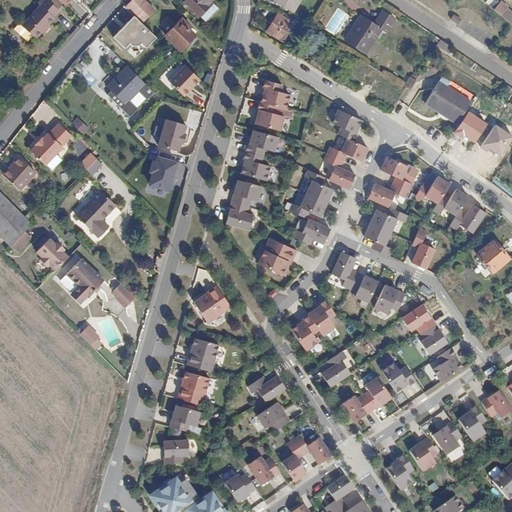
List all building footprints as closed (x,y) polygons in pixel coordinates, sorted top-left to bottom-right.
[(60,7),(54,1),(52,0),(48,0),(44,4),(47,7),(27,26),(35,33),(60,7)] [(143,0),(131,0),(126,6),(136,17),(147,27),(159,15),(143,0)] [(193,0),(186,7),(202,20),(210,12),(208,9),(217,0),(193,0)] [(291,11),(297,0),(272,0),(291,11)] [(65,2),(60,7),(64,11),(69,5),(65,2)] [(60,7),(35,33),(41,39),(61,20),(60,19),(66,12),(64,11),(60,7)] [(291,22),(276,13),(266,30),(281,39),(291,22)] [(383,14),(379,20),(391,27),(394,22),(383,14)] [(159,15),(147,27),(158,37),(170,25),(159,15)] [(360,15),(344,39),(365,53),(381,29),(387,33),(391,27),(379,20),(375,26),(360,15)] [(147,27),(136,17),(115,39),(128,51),(132,45),(136,47),(141,47),(143,44),(149,50),(160,39),(158,37),(147,27)] [(186,23),(184,26),(192,34),(195,31),(186,23)] [(185,55),(186,54),(198,42),(199,40),(192,34),(184,26),(170,40),(185,55)] [(451,47),(440,39),(436,44),(448,52),(451,47)] [(200,44),(198,42),(186,54),(188,56),(200,44)] [(110,51),(107,55),(117,62),(120,57),(110,51)] [(8,72),(13,78),(21,71),(16,65),(8,72)] [(187,67),(173,82),(187,97),(203,82),(187,67)] [(368,69),(361,79),(372,86),(378,76),(368,69)] [(21,71),(13,78),(16,80),(24,73),(21,71)] [(150,88),(132,71),(111,93),(129,109),(150,88)] [(409,77),(403,86),(409,90),(415,81),(409,77)] [(279,111),(288,112),(292,96),(283,93),(285,85),(265,80),(259,107),(279,111)] [(437,82),(426,100),(449,114),(456,117),(467,101),(437,82)] [(449,114),(426,100),(424,102),(447,117),(449,114)] [(456,117),(458,119),(469,102),(467,101),(456,117)] [(447,117),(424,102),(422,105),(445,119),(447,117)] [(279,111),(259,107),(255,127),(274,133),(282,134),(286,119),(278,117),(279,111)] [(364,123),(339,110),(333,125),(342,131),(339,135),(349,141),(356,144),(360,137),(358,136),(364,123)] [(487,123),(469,111),(456,130),(475,142),(487,123)] [(456,117),(449,114),(447,117),(450,119),(448,121),(454,125),(458,119),(456,117)] [(71,125),(84,135),(90,128),(77,118),(71,125)] [(189,125),(167,119),(160,144),(182,150),(189,125)] [(29,151),(45,165),(62,146),(61,145),(70,134),(57,123),(47,133),(46,132),(41,138),(39,138),(33,144),(34,145),(29,151)] [(511,138),(511,136),(495,125),(482,144),(501,156),(511,138)] [(281,139),(255,131),(248,154),(266,160),(268,154),(277,157),(281,139)] [(368,149),(356,144),(349,141),(342,152),(330,147),(327,155),(346,163),(348,158),(362,165),(368,149)] [(82,161),(88,166),(98,156),(92,151),(82,161)] [(241,176),(268,184),(273,168),(265,165),(266,160),(248,154),(241,176)] [(172,189),(180,161),(158,155),(157,160),(153,159),(150,171),(154,172),(151,183),(172,189)] [(344,168),(346,163),(327,155),(324,163),(337,168),(329,182),(351,192),(358,176),(344,168)] [(17,158),(1,175),(18,190),(33,172),(17,158)] [(389,158),(382,173),(397,179),(394,186),(413,194),(415,185),(405,181),(410,168),(389,158)] [(327,178),(310,170),(306,178),(314,182),(309,197),(330,206),(335,191),(324,185),(327,178)] [(427,184),(418,199),(424,205),(426,199),(438,207),(445,198),(453,187),(437,177),(432,188),(427,184)] [(264,187),(239,180),(232,205),(252,209),(253,204),(259,205),(264,187)] [(369,200),(391,209),(396,197),(408,202),(413,194),(394,186),(391,192),(376,185),(369,200)] [(95,232),(106,222),(103,219),(118,204),(102,188),(77,214),(95,232)] [(451,201),(445,198),(438,207),(435,212),(443,217),(446,212),(457,218),(463,209),(470,198),(458,190),(451,201)] [(297,194),(295,202),(302,205),(304,197),(297,194)] [(322,220),(330,206),(309,197),(302,209),(295,205),(291,213),(307,220),(309,215),(322,220)] [(0,205),(0,241),(12,229),(18,222),(16,220),(11,216),(0,205)] [(251,215),(252,209),(232,205),(227,228),(251,234),(255,216),(251,215)] [(468,213),(463,209),(457,218),(451,229),(459,233),(462,229),(474,237),(487,215),(473,206),(468,213)] [(410,217),(391,209),(389,216),(378,211),(372,225),(394,235),(398,222),(406,225),(410,217)] [(11,216),(16,220),(20,215),(16,211),(11,216)] [(332,229),(310,220),(304,234),(298,231),(294,240),(312,247),(315,242),(327,247),(332,229)] [(110,226),(106,222),(95,232),(100,237),(110,226)] [(394,235),(372,225),(366,239),(376,243),(373,250),(391,258),(394,251),(388,247),(394,235)] [(12,229),(0,241),(0,246),(3,250),(18,234),(12,229)] [(413,267),(428,273),(438,251),(425,245),(430,233),(422,230),(413,248),(419,251),(413,267)] [(49,264),(55,271),(68,257),(62,251),(64,249),(56,242),(54,244),(48,238),(47,240),(44,238),(37,245),(40,248),(35,252),(42,258),(40,260),(47,266),(49,264)] [(288,279),(298,252),(272,240),(260,267),(288,279)] [(511,259),(495,241),(477,258),(496,279),(511,266),(511,259)] [(359,258),(344,252),(332,278),(345,283),(343,288),(350,291),(358,273),(354,271),(359,258)] [(76,297),(85,306),(90,301),(92,303),(107,288),(84,264),(69,280),(81,292),(76,297)] [(18,268),(12,274),(23,284),(29,278),(18,268)] [(370,306),(380,282),(358,273),(350,291),(357,295),(355,299),(370,306)] [(81,292),(69,280),(62,287),(74,299),(76,297),(81,292)] [(129,289),(121,283),(113,292),(119,297),(117,299),(127,308),(137,296),(135,294),(138,291),(132,286),(129,289)] [(407,295),(386,286),(375,311),(390,318),(393,311),(398,314),(407,295)] [(235,310),(219,288),(195,304),(209,327),(235,310)] [(76,297),(74,299),(72,301),(81,310),(85,306),(76,297)] [(340,319),(328,301),(321,305),(321,308),(311,315),(322,333),(325,339),(338,331),(333,323),(340,319)] [(248,303),(243,307),(248,312),(253,308),(248,303)] [(438,325),(423,305),(404,320),(413,334),(418,331),(421,336),(438,325)] [(104,337),(110,350),(125,344),(111,315),(97,321),(104,337)] [(292,330),(307,354),(320,346),(316,338),(322,333),(311,315),(292,330)] [(421,344),(431,356),(450,345),(438,325),(421,336),(425,341),(421,344)] [(80,330),(76,334),(79,337),(94,351),(100,344),(97,341),(98,339),(87,328),(83,332),(80,330)] [(219,343),(196,336),(187,367),(212,374),(219,343)] [(464,368),(453,349),(437,359),(442,366),(435,370),(442,384),(464,368)] [(330,369),(323,375),(333,390),(353,376),(345,361),(350,359),(345,351),(326,362),(330,369)] [(382,371),(398,393),(417,382),(407,367),(401,370),(395,361),(382,371)] [(211,378),(187,371),(180,401),(205,407),(211,378)] [(287,390),(278,376),(269,383),(264,377),(249,387),(254,395),(260,393),(268,403),(287,390)] [(393,399),(378,376),(366,385),(370,391),(364,395),(374,412),(393,399)] [(511,415),(511,407),(501,390),(482,404),(493,421),(500,416),(503,422),(511,415)] [(356,395),(343,404),(356,424),(374,412),(364,395),(359,398),(356,395)] [(292,421),(279,401),(257,417),(266,431),(273,427),(277,432),(292,421)] [(201,412),(176,405),(172,429),(190,434),(191,427),(198,429),(201,412)] [(489,423),(477,407),(457,421),(474,445),(489,436),(481,428),(489,423)] [(464,438),(453,422),(435,435),(450,458),(463,448),(459,441),(464,438)] [(302,434),(295,439),(304,456),(312,452),(320,465),(334,456),(321,437),(309,445),(302,434)] [(440,455),(429,437),(410,450),(424,475),(440,464),(435,458),(440,455)] [(304,456),(295,439),(287,444),(294,455),(283,463),(296,484),(310,475),(300,459),(304,456)] [(189,440),(166,442),(166,467),(184,466),(183,460),(190,459),(189,440)] [(416,473),(405,455),(388,468),(402,493),(415,485),(411,476),(416,473)] [(284,474),(273,457),(266,461),(262,456),(249,468),(262,488),(284,474)] [(511,502),(511,463),(494,480),(511,503),(511,502)] [(489,473),(493,478),(502,472),(498,466),(489,473)] [(258,489),(247,474),(240,478),(239,475),(226,484),(239,505),(258,489)] [(356,491),(346,476),(329,489),(336,503),(326,508),(327,511),(336,511),(346,505),(343,500),(356,491)] [(148,497),(159,511),(193,511),(201,502),(188,482),(183,484),(178,477),(148,497)] [(228,511),(216,492),(201,502),(193,511),(228,511)] [(455,492),(432,510),(433,511),(463,511),(467,509),(455,492)] [(370,511),(363,501),(351,510),(346,505),(336,511),(370,511)]
